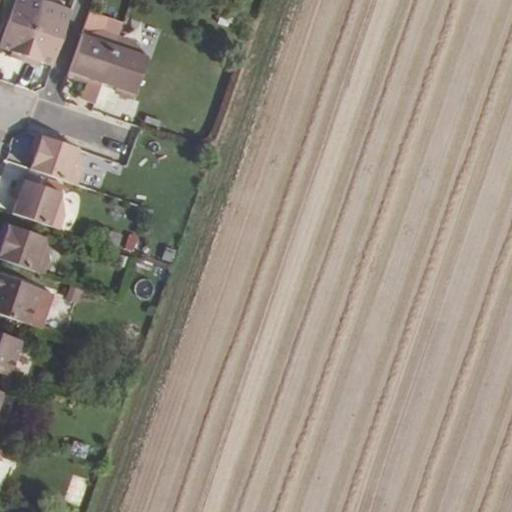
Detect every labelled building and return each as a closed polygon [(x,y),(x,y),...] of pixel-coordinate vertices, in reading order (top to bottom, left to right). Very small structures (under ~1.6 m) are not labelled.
[(41,0),(15,0),(0,44),(0,48),(11,53),(9,57),(24,62),(45,1),(41,0)] [(45,1),(24,62),(38,67),(40,62),(52,67),(71,10),(45,1)] [(89,13),(81,35),(100,31),(104,18),(89,13)] [(81,35),(67,77),(80,82),(82,77),(88,79),(82,97),(96,102),(102,84),(118,36),(103,30),(100,31),(81,35)] [(118,36),(102,84),(121,90),(119,95),(133,100),(147,57),(133,41),(118,36)] [(142,116),(133,112),(129,123),(138,126),(142,116)] [(101,120),(98,131),(130,140),(133,129),(101,120)] [(77,149),(34,135),(30,148),(35,150),(33,155),(28,169),(76,186),(81,170),(77,149)] [(17,194),(10,213),(58,230),(63,214),(59,193),(17,179),(12,192),(17,194)] [(92,223),(88,237),(96,239),(100,225),(92,223)] [(0,243),(0,260),(42,275),(48,259),(43,238),(1,224),(0,228),(0,238),(2,239),(0,243)] [(92,246),(82,243),(78,252),(89,256),(92,246)] [(0,315),(27,325),(39,290),(0,276),(0,315)] [(79,290),(69,287),(65,299),(75,302),(79,290)] [(53,294),(39,290),(27,325),(41,330),(53,294)] [(0,374),(8,377),(20,341),(0,334),(0,374)] [(73,440),(69,454),(88,458),(91,445),(73,440)]
